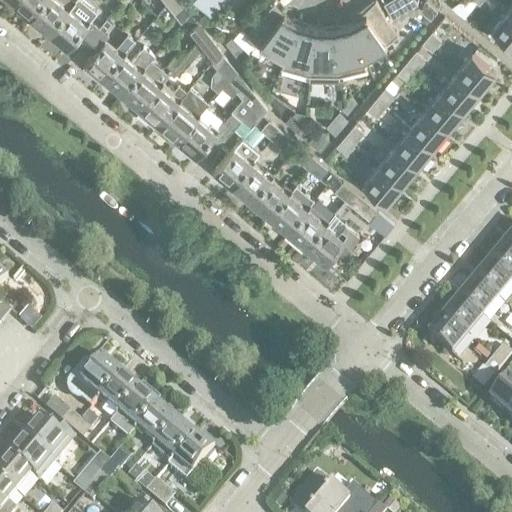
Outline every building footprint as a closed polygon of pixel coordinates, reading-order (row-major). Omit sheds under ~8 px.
[(13,0),(31,15),(44,0),(13,0)] [(44,0),(31,15),(49,30),(75,0),(44,0)] [(69,47),(75,39),(84,47),(100,27),(90,18),(97,11),(83,0),(75,0),(49,30),(69,47)] [(179,0),(170,0),(166,4),(181,23),(191,14),(179,0)] [(201,0),(211,11),(222,0),(201,0)] [(351,21),(365,54),(388,42),(400,31),(389,20),(377,0),(375,0),(367,8),(363,11),(357,14),(359,17),(351,21)] [(418,3),(416,0),(388,0),(384,3),(393,17),(418,3)] [(439,10),(427,0),(420,9),(432,19),(439,10)] [(260,43),(284,57),(300,20),(285,11),(275,1),(246,30),(260,43)] [(511,10),(509,8),(493,27),(511,42),(511,10)] [(181,23),(196,42),(207,33),(191,14),(181,23)] [(282,61),(311,69),(317,25),(300,20),(284,57),(282,61)] [(335,25),(339,70),(368,63),(365,54),(351,21),(335,25)] [(335,25),(317,25),(311,69),(309,79),(341,80),(339,70),(335,25)] [(117,46),(107,37),(109,34),(100,27),(84,47),(91,53),(85,60),(86,61),(83,65),(94,74),(97,70),(105,77),(125,52),(136,40),(128,33),(117,46)] [(423,41),(433,50),(441,39),(432,31),(423,41)] [(196,42),(170,73),(174,76),(176,74),(178,76),(202,49),(212,61),(222,52),(207,33),(196,42)] [(236,54),(245,47),(235,35),(226,42),(236,54)] [(407,60),(417,68),(433,50),(423,41),(407,60)] [(123,92),(152,58),(155,54),(144,45),(132,58),(125,52),(105,77),(123,92)] [(480,90),(496,71),(473,51),(457,70),(480,90)] [(123,92),(138,105),(141,108),(170,73),(152,58),(123,92)] [(229,78),(238,71),(229,60),(218,69),(228,80),(229,78)] [(417,68),(407,60),(397,72),(407,80),(417,68)] [(441,89),(465,109),(480,90),(457,70),(441,89)] [(205,104),(178,138),(197,154),(212,137),(220,144),(241,119),(259,98),(238,71),(229,78),(228,80),(227,79),(221,86),(232,95),(236,90),(242,98),(231,111),(224,120),(205,104)] [(379,94),(389,102),(399,90),(397,89),(399,86),(392,79),(379,94)] [(153,117),(160,123),(188,90),(179,83),(172,91),(166,86),(162,83),(141,108),(142,108),(139,112),(149,121),(153,117)] [(205,104),(208,101),(191,87),(188,90),(160,123),(156,128),(168,137),(172,133),(178,138),(205,104)] [(449,127),(465,109),(441,89),(426,107),(449,127)] [(389,102),(379,94),(367,109),(376,117),(389,102)] [(351,115),(359,105),(361,103),(352,96),(342,108),(351,115)] [(259,98),(241,119),(251,127),(267,108),(259,98)] [(434,146),(449,127),(426,107),(410,126),(434,146)] [(298,131),(305,122),(293,112),(286,120),(298,131)] [(260,130),(272,139),(277,132),(280,128),(269,119),(260,130)] [(345,134),(355,142),(365,131),(355,123),(345,134)] [(419,164),(434,146),(410,126),(395,144),(419,164)] [(277,132),(272,139),(282,147),(291,137),(280,128),(277,132)] [(321,150),(332,138),(319,128),(309,140),(321,150)] [(355,142),(345,134),(336,145),(346,154),(355,142)] [(214,169),(233,185),(254,160),(253,159),(260,150),(242,135),(214,169)] [(380,163),(403,182),(419,164),(395,144),(380,163)] [(297,160),(309,169),(317,159),(306,150),(297,160)] [(319,178),(328,168),(317,159),(309,169),(319,178)] [(233,185),(251,200),(272,175),(254,160),(233,185)] [(387,201),(403,182),(380,163),(364,182),(387,201)] [(251,200),(270,215),(291,191),(272,175),(251,200)] [(346,200),(354,190),(343,180),(334,190),(346,200)] [(291,191),(270,215),(288,231),(309,206),(313,201),(295,186),(291,191)] [(370,220),(378,210),(354,190),(346,200),(370,220)] [(288,231),(284,235),(296,245),(300,240),(307,246),(328,221),(309,206),(288,231)] [(328,221),(307,246),(326,262),(338,247),(344,253),(359,234),(345,222),(334,213),(328,221)] [(491,262),(511,279),(511,247),(506,243),(491,262)] [(499,300),(511,284),(511,279),(491,262),(476,280),(499,300)] [(0,290),(9,279),(0,271),(0,290)] [(484,318),(499,300),(476,280),(460,299),(484,318)] [(469,336),(484,318),(460,299),(445,316),(469,336)] [(0,317),(4,321),(12,311),(0,301),(0,317)] [(453,355),(469,336),(445,316),(429,335),(453,355)] [(494,357),(504,365),(511,354),(503,347),(494,357)] [(92,408),(101,397),(102,398),(122,373),(102,357),(93,368),(87,362),(72,379),(70,383),(70,387),(72,392),(74,396),(78,398),(83,398),(92,406),(91,408),(92,408)] [(474,381),(483,389),(504,365),(494,357),(474,381)] [(102,398),(120,412),(140,388),(122,373),(102,398)] [(490,400),(509,416),(511,413),(511,378),(510,377),(490,400)] [(135,432),(135,433),(159,404),(140,388),(120,412),(110,424),(129,440),(135,432)] [(145,434),(157,443),(177,419),(159,404),(135,433),(142,438),(145,434)] [(73,431),(82,421),(70,412),(62,422),(73,431)] [(49,426),(40,419),(25,437),(55,462),(75,439),(53,421),(49,426)] [(157,443),(175,459),(195,435),(177,419),(157,443)] [(92,430),(82,421),(73,431),(83,440),(92,430)] [(187,483),(194,475),(214,451),(195,435),(175,459),(168,467),(187,483)] [(54,464),(55,462),(25,437),(9,457),(33,477),(39,483),(55,464),(54,464)] [(121,449),(110,462),(120,470),(131,458),(121,449)] [(92,464),(102,472),(110,462),(100,454),(92,464)] [(0,467),(0,478),(19,494),(33,477),(9,457),(0,467)] [(112,480),(117,474),(120,470),(110,462),(102,472),(112,480)] [(83,474),(93,482),(102,472),(92,464),(83,474)] [(93,482),(103,491),(112,480),(102,472),(93,482)] [(135,483),(146,492),(154,482),(144,473),(135,483)] [(73,486),(81,492),(83,494),(93,482),(83,474),(73,486)] [(340,511),(341,511),(340,511),(372,511),(378,506),(353,485),(343,496),(317,474),(290,506),(297,511),(340,511)] [(0,478),(0,509),(3,511),(16,511),(17,510),(10,504),(19,494),(0,478)] [(156,480),(154,482),(146,492),(165,508),(175,496),(156,480)] [(103,491),(93,482),(83,494),(93,502),(103,491)] [(378,506),(372,511),(398,511),(401,509),(389,499),(381,509),(378,506)] [(153,511),(142,503),(134,511),(153,511)]
